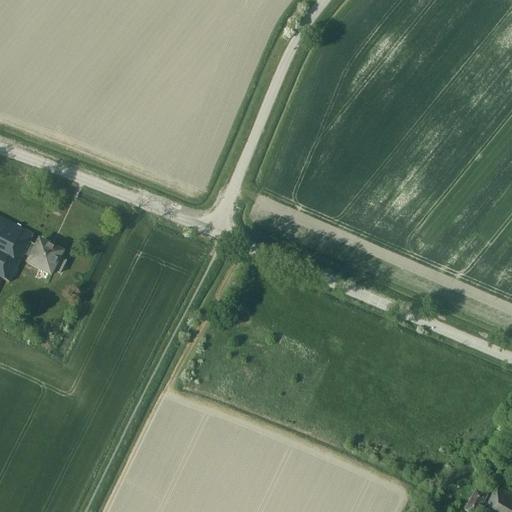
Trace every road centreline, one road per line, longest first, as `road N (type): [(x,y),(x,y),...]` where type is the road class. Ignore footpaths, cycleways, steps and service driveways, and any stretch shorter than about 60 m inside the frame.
road 1 (tertiary): [(511,359),(215,230)]
road 2 (tertiary): [(215,230),(292,45),(324,0)]
road 3 (tertiary): [(215,230),(0,148)]
